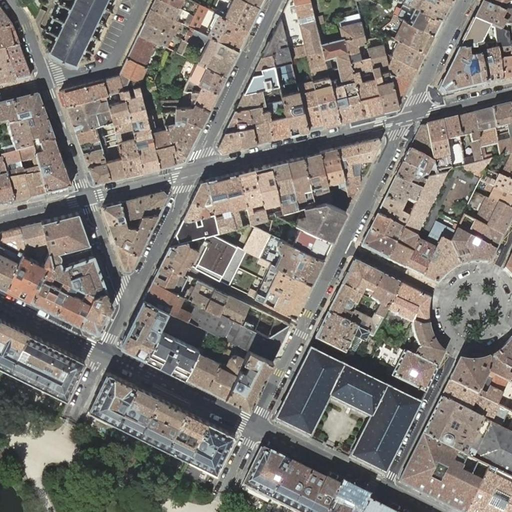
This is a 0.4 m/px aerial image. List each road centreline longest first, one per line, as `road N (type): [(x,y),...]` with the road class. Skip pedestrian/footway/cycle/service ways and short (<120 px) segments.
road 1 (tertiary): [(191,170),(408,115)]
road 2 (residential): [(254,428),(344,247)]
road 3 (residential): [(191,170),(274,0)]
road 4 (secondary): [(101,353),(254,428)]
road 5 (residential): [(384,491),(457,343)]
road 6 (residential): [(124,306),(191,170)]
road 7 (residential): [(344,247),(408,115)]
road 8 (secondary): [(254,428),(384,491)]
road 9 (residential): [(142,0),(111,65),(44,83)]
road 10 (residential): [(408,115),(466,0)]
road 11 (tertiary): [(85,196),(44,83)]
